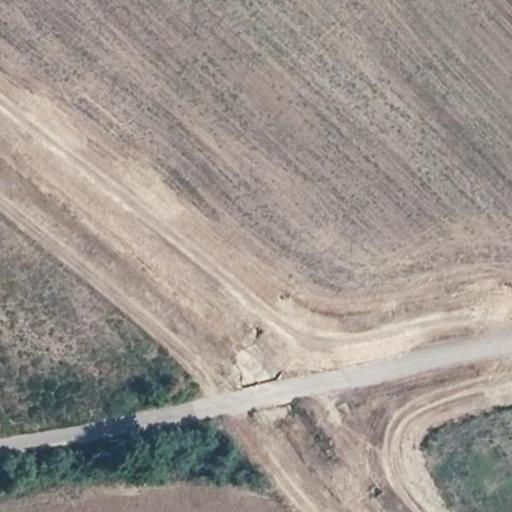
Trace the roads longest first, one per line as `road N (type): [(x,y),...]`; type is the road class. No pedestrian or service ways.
road 1 (unclassified): [(347,375),(0,450)]
road 2 (residential): [(511,349),(347,375)]
